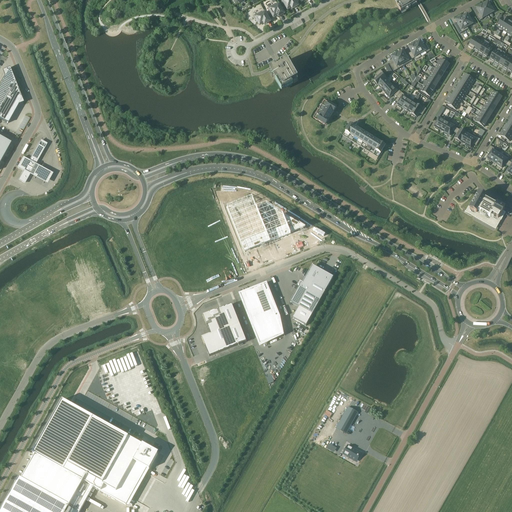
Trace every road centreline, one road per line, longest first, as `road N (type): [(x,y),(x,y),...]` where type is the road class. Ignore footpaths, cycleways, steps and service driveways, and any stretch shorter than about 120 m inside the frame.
road 1 (primary): [(464,288),(268,167),(213,155),(173,163)]
road 2 (primary): [(174,176),(213,167),(255,173),(459,295)]
road 3 (unclassified): [(456,347),(443,338),(430,301),(340,249),(319,249),(206,294)]
road 4 (unclassified): [(0,483),(72,361),(156,328)]
road 5 (unclassified): [(146,302),(49,344),(0,425)]
road 6 (unclassified): [(365,511),(456,347)]
road 7 (residential): [(431,27),(355,70),(381,113),(414,139)]
road 8 (secondary): [(112,163),(47,0)]
road 9 (unclassified): [(0,39),(13,49),(37,111),(0,185)]
road 10 (secondary): [(38,0),(90,138)]
road 11 (unclassified): [(182,360),(214,439),(214,461),(198,491)]
